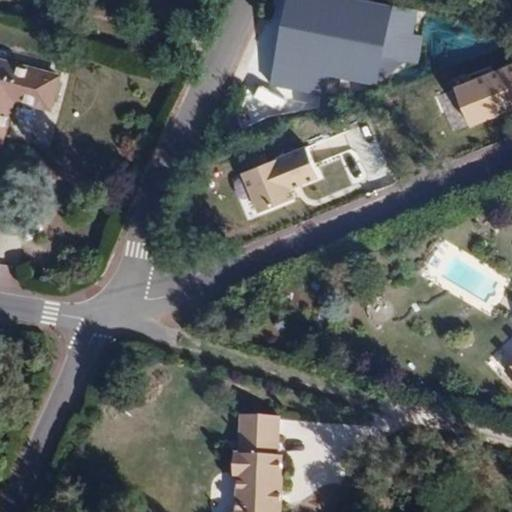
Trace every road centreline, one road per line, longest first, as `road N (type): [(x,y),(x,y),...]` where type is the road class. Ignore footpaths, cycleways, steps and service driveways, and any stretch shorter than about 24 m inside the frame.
road 1 (residential): [(96,323),(511,161)]
road 2 (residential): [(96,323),(126,293),(247,0)]
road 3 (residential): [(11,511),(96,323)]
